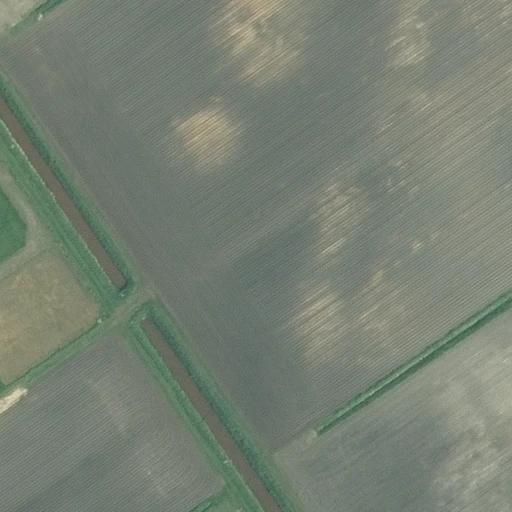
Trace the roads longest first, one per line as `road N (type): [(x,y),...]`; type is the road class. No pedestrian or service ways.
road 1 (track): [(0,75),(298,511)]
road 2 (track): [(0,136),(247,511)]
road 3 (track): [(0,399),(150,294)]
